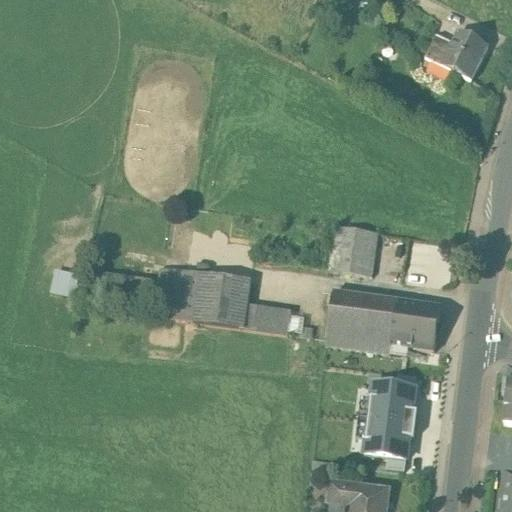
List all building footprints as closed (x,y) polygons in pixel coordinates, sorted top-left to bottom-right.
[(488,50),(458,35),(453,46),(441,70),(471,84),(488,50)] [(453,46),(437,38),(425,62),(441,70),(453,46)] [(379,236),(335,230),(329,276),(373,281),(379,236)] [(52,271),(50,294),(67,296),(69,273),(52,271)] [(201,277),(160,272),(153,320),(194,326),(201,277)] [(151,307),(154,284),(102,276),(99,300),(151,307)] [(251,284),(201,277),(194,326),(244,333),(251,284)] [(410,308),(340,299),(335,336),(352,338),(350,351),(370,353),(372,341),(406,346),(410,308)] [(440,312),(410,308),(406,346),(435,349),(440,312)] [(371,386),(362,459),(408,465),(417,392),(371,386)] [(511,511),(511,479),(506,479),(501,511),(511,511)] [(386,511),(389,494),(330,486),(327,508),(332,508),(349,510),(349,511),(386,511)]
